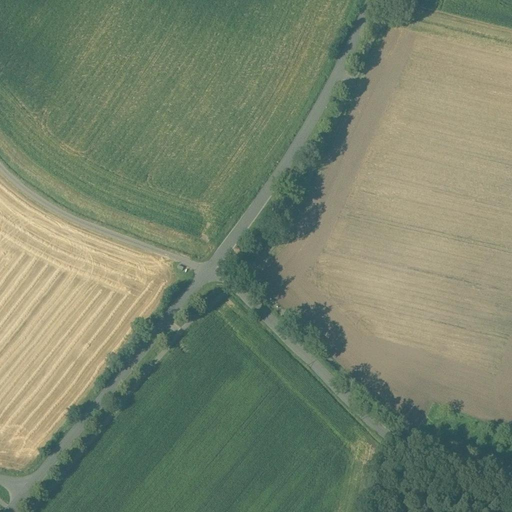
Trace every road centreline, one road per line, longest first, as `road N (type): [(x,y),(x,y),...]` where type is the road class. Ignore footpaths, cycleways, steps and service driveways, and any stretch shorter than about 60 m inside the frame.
road 1 (unclassified): [(209,272),(232,283),(374,427),(511,487)]
road 2 (tertiary): [(209,272),(277,180),(373,0)]
road 3 (tertiary): [(25,491),(209,272)]
road 4 (unclassified): [(0,166),(77,221),(209,272)]
